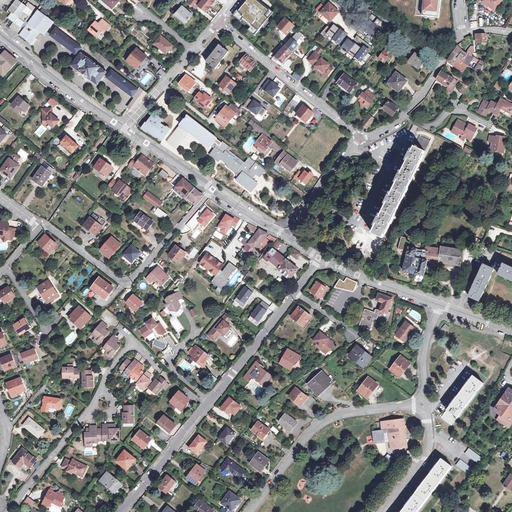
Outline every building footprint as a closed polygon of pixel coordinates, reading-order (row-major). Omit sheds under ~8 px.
[(35,13),(36,11),(34,9),(35,7),(27,1),(25,5),(21,3),(17,0),(15,0),(8,10),(13,14),(9,19),(14,23),(10,29),(16,33),(17,32),(20,34),(23,29),(27,24),(27,23),(31,18),(35,13)] [(101,0),(112,9),(119,1),(117,0),(101,0)] [(206,12),(216,0),(215,0),(202,0),(198,6),(206,12)] [(244,0),(233,14),(250,28),(248,30),(254,35),(263,24),(266,22),(267,23),(270,20),(268,19),(273,12),(258,0),(244,0)] [(423,0),(422,15),(425,16),(426,16),(428,14),(433,15),(435,17),(436,17),(439,17),(440,0),(423,0)] [(494,10),(501,0),(482,0),(482,1),(494,10)] [(320,13),(330,22),(339,12),(329,3),(320,13)] [(175,15),(185,24),(193,15),(182,6),(175,15)] [(23,29),(20,34),(19,35),(31,44),(36,38),(40,33),(44,36),(54,22),(46,16),(49,12),(43,8),(40,12),(37,9),(36,11),(35,13),(31,18),(27,23),(27,24),(23,29)] [(378,18),(372,14),(359,30),(375,42),(387,26),(381,21),(381,22),(377,19),(378,18)] [(361,26),(349,17),(345,22),(357,32),(361,26)] [(277,27),(286,35),(295,26),(285,18),(277,27)] [(110,26),(102,20),(99,24),(96,22),(94,25),(93,25),(89,30),(97,37),(104,29),(106,31),(110,26)] [(340,29),(334,24),(330,28),(327,26),(320,34),(324,37),(326,34),(333,38),(340,29)] [(50,36),(76,55),(81,48),(56,28),(50,36)] [(347,35),(340,29),(333,38),(340,44),(345,37),(347,35)] [(296,43),(303,34),(298,30),(285,45),(292,53),(299,45),(296,43)] [(486,34),(475,34),(476,43),(486,43),(486,34)] [(372,48),(357,35),(354,39),(364,46),(366,48),(369,51),(372,48)] [(159,48),(166,53),(166,54),(173,46),(161,36),(154,44),(159,48)] [(354,44),(345,37),(340,44),(339,45),(342,47),(341,48),(348,53),(354,44)] [(355,57),(362,49),(355,43),(354,44),(348,53),(354,58),(355,57)] [(216,67),(220,62),(228,51),(220,44),(206,62),(215,69),(216,67)] [(292,53),(285,45),(273,58),(275,61),(277,59),(282,63),(292,53)] [(366,48),(364,46),(362,49),(355,57),(361,62),(363,60),(368,54),(370,51),(369,51),(366,48)] [(447,62),(454,67),(463,72),(467,65),(468,66),(470,62),(472,58),(471,57),(474,51),(469,49),(466,54),(462,52),(457,46),(453,52),(449,59),(447,62)] [(102,60),(104,57),(94,49),(91,51),(102,60)] [(123,59),(136,69),(143,61),(148,65),(151,61),(137,49),(131,56),(128,53),(123,59)] [(379,58),(384,63),(391,54),(386,50),(379,58)] [(0,58),(0,73),(4,77),(9,71),(18,62),(6,51),(0,58)] [(318,54),(315,52),(309,60),(316,66),(317,65),(320,67),(319,68),(323,72),(322,73),(327,76),(332,69),(328,66),(329,64),(322,59),(323,57),(318,54)] [(100,67),(87,58),(81,53),(71,66),(78,70),(77,71),(91,80),(97,85),(107,72),(100,68),(100,67)] [(240,62),(251,71),(257,63),(246,54),(240,62)] [(372,57),(368,54),(363,60),(366,63),(372,57)] [(409,61),(418,69),(425,61),(415,54),(409,61)] [(111,64),(104,57),(102,60),(109,66),(111,64)] [(473,57),(470,62),(472,64),(473,63),(477,66),(480,61),(473,57)] [(480,74),(483,64),(480,61),(477,66),(475,70),(480,74)] [(160,78),(165,73),(161,69),(156,75),(160,78)] [(132,97),(137,90),(112,70),(106,78),(132,97)] [(298,81),(301,77),(295,72),(292,76),(298,81)] [(455,83),(452,82),(453,80),(456,81),(456,80),(441,72),(436,79),(452,88),(455,83)] [(388,83),(398,92),(407,81),(396,73),(388,83)] [(337,83),(350,93),(357,84),(344,74),(337,83)] [(192,87),(193,88),(196,83),(186,75),(179,84),(189,91),(192,87)] [(219,86),(229,93),(236,84),(226,77),(219,86)] [(272,82),(265,90),(276,99),(283,91),(272,82)] [(468,86),(463,84),(459,91),(464,93),(468,86)] [(137,90),(132,97),(134,98),(127,107),(132,111),(146,93),(144,91),(142,94),(137,90)] [(364,94),(363,92),(358,99),(360,102),(365,105),(371,103),(373,101),(372,100),(374,96),(367,90),(364,94)] [(204,96),(199,92),(194,99),(198,102),(197,103),(206,110),(213,100),(205,94),(204,96)] [(12,105),(20,112),(22,109),(25,111),(30,106),(20,97),(12,105)] [(294,97),(285,109),(287,110),(288,108),(290,109),(290,108),(291,109),(293,107),(294,108),(299,101),(294,97)] [(253,102),(249,98),(243,106),(248,110),(248,109),(256,115),(257,113),(262,117),(266,111),(262,107),(254,101),(253,102)] [(484,100),(482,104),(485,106),(483,108),(482,107),(479,112),(484,115),(487,110),(489,110),(493,113),(492,114),(496,116),(501,108),(504,110),(510,114),(511,109),(511,104),(501,99),(498,105),(491,101),(490,104),(484,100)] [(392,104),(388,102),(383,109),(392,116),(398,109),(396,108),(397,107),(392,103),(392,104)] [(221,112),(217,117),(215,119),(225,127),(236,113),(238,115),(241,112),(231,104),(228,107),(226,106),(221,112)] [(306,122),(309,118),(308,117),(312,112),(303,105),(296,114),(306,122)] [(52,108),(43,109),(44,124),(49,124),(54,128),(60,121),(52,114),(52,113),(52,108)] [(145,123),(141,128),(145,132),(146,130),(148,129),(153,132),(151,134),(156,137),(157,136),(158,134),(164,138),(170,129),(167,126),(166,127),(160,123),(163,120),(157,115),(155,117),(152,115),(148,120),(148,121),(146,124),(145,123)] [(187,115),(180,124),(189,131),(210,147),(211,145),(215,148),(210,155),(218,161),(220,158),(228,165),(227,166),(235,172),(235,175),(238,177),(236,180),(251,192),(257,184),(251,179),(255,174),(259,177),(265,170),(249,157),(244,163),(229,150),(231,148),(223,141),(221,143),(216,139),(217,138),(187,115)] [(367,129),(374,120),(368,115),(362,124),(367,129)] [(458,120),(453,129),(458,132),(458,133),(462,135),(464,137),(470,140),(476,128),(469,124),(468,126),(464,124),(465,123),(458,120)] [(261,136),(255,144),(258,146),(256,149),(265,156),(271,149),(268,147),(272,142),(266,137),(269,134),(255,122),(251,128),(261,136)] [(189,131),(180,124),(167,141),(167,143),(175,149),(189,131)] [(375,226),(372,232),(371,233),(382,238),(386,231),(387,231),(391,224),(389,223),(396,209),(397,210),(401,202),(400,202),(407,188),(408,188),(411,181),(410,180),(417,166),(418,167),(422,159),(421,159),(430,141),(419,135),(412,149),(411,148),(405,160),(407,161),(404,167),(402,171),(400,170),(394,182),(396,183),(393,189),(391,193),(389,192),(384,204),(385,205),(383,210),(381,214),(379,214),(373,225),(375,226)] [(62,142),(73,153),(79,146),(67,136),(62,142)] [(490,150),(495,151),(503,152),(506,137),(497,136),(496,139),(494,138),(494,137),(489,136),(489,142),(492,142),(491,148),(490,150)] [(467,146),(463,150),(471,156),(474,151),(467,146)] [(281,164),(291,171),(299,160),(295,157),(294,159),(283,151),(274,162),(280,166),(281,164)] [(147,161),(148,160),(142,155),(134,166),(141,172),(144,169),(147,172),(154,164),(149,161),(149,162),(147,161)] [(1,170),(6,174),(7,173),(12,177),(20,166),(17,164),(12,160),(10,158),(1,170)] [(114,168),(101,159),(95,167),(108,176),(114,168)] [(158,165),(172,177),(175,174),(161,162),(158,165)] [(33,179),(43,186),(54,170),(44,164),(33,179)] [(158,175),(165,180),(169,175),(162,170),(158,175)] [(306,184),(313,175),(310,172),(308,174),(305,171),(303,174),(299,171),(294,177),(298,181),(299,179),(306,184)] [(196,204),(204,195),(199,192),(198,191),(195,188),(183,179),(176,187),(186,195),(184,198),(185,199),(187,196),(196,204)] [(117,184),(112,180),(108,185),(113,189),(112,191),(115,193),(117,192),(119,194),(119,196),(125,200),(132,190),(127,186),(127,187),(125,186),(126,185),(120,181),(117,184)] [(147,192),(143,197),(158,208),(163,203),(147,192)] [(155,207),(152,211),(155,213),(163,219),(167,214),(158,208),(158,209),(155,207)] [(197,220),(205,228),(216,217),(208,209),(197,220)] [(141,212),(135,221),(139,223),(148,230),(154,221),(141,212)] [(94,213),(85,226),(97,235),(103,227),(106,222),(94,213)] [(0,237),(3,238),(5,242),(8,239),(13,240),(13,237),(16,237),(18,230),(9,228),(9,224),(7,223),(3,223),(2,222),(1,227),(0,227),(0,237)] [(266,236),(268,234),(250,225),(247,230),(255,235),(253,238),(251,240),(250,241),(246,247),(244,249),(244,250),(243,252),(250,257),(254,252),(258,247),(260,245),(266,236)] [(49,253),(56,246),(52,242),(53,241),(46,235),(39,243),(49,253)] [(113,251),(114,252),(121,245),(112,237),(101,250),(108,256),(113,251)] [(246,247),(250,241),(245,237),(241,243),(246,247)] [(409,239),(401,237),(398,249),(405,251),(406,250),(406,247),(409,239)] [(277,239),(271,247),(274,250),(281,241),(277,239)] [(207,245),(203,242),(195,253),(199,256),(207,245)] [(133,262),(141,253),(132,246),(125,254),(133,262)] [(168,255),(179,263),(186,254),(175,246),(168,255)] [(289,261),(286,259),(274,250),(271,247),(267,253),(265,251),(262,255),(279,268),(278,269),(290,279),(298,269),(289,261)] [(460,265),(462,250),(441,247),(441,249),(426,247),(425,248),(424,251),(417,249),(408,247),(408,248),(407,250),(406,255),(407,255),(403,271),(424,275),(427,261),(438,263),(439,262),(460,265)] [(294,249),(290,254),(292,256),(296,259),(300,254),(294,249)] [(210,256),(207,253),(199,263),(215,276),(219,270),(223,266),(220,263),(219,264),(217,263),(218,262),(212,257),(211,258),(209,257),(210,256)] [(133,262),(125,254),(123,256),(132,263),(133,262)] [(483,264),(481,270),(468,296),(479,301),(494,269),(483,264)] [(511,268),(502,264),(498,274),(511,280),(511,268)] [(221,271),(219,270),(215,276),(211,281),(222,290),(225,285),(223,284),(233,271),(234,271),(236,268),(234,266),(232,269),(227,265),(222,272),(220,274),(219,273),(221,271)] [(161,286),(169,277),(158,266),(146,278),(150,282),(152,281),(156,281),(161,286)] [(344,277),(343,280),(349,282),(348,284),(352,285),(351,287),(355,288),(357,282),(344,277)] [(114,288),(100,278),(92,288),(105,299),(114,288)] [(38,287),(48,303),(59,296),(49,281),(38,287)] [(327,286),(326,288),(317,282),(311,291),(325,301),(333,290),(327,286)] [(254,290),(255,289),(248,283),(236,299),(240,303),(239,304),(243,307),(246,303),(245,302),(252,293),(252,292),(254,290)] [(3,296),(7,302),(15,297),(9,287),(0,292),(0,294),(2,297),(3,296)] [(176,311),(180,305),(178,300),(182,298),(179,291),(167,297),(168,299),(165,300),(167,303),(165,304),(165,306),(167,307),(167,306),(169,310),(176,311)] [(387,296),(379,293),(377,300),(381,302),(380,305),(382,306),(380,311),(376,309),(375,313),(365,309),(363,315),(360,325),(371,329),(375,319),(386,323),(390,312),(389,312),(392,301),(395,302),(397,296),(388,293),(387,296)] [(143,303),(133,295),(126,303),(136,312),(143,303)] [(268,308),(270,306),(263,300),(249,318),(256,323),(258,320),(259,320),(263,316),(266,311),(268,308)] [(269,308),(274,312),(277,307),(272,303),(269,308)] [(77,321),(83,327),(92,317),(80,306),(69,318),(75,323),(77,321)] [(302,323),(305,325),(311,317),(299,307),(291,317),(301,324),(302,323)] [(224,315),(208,335),(214,340),(221,332),(227,337),(232,331),(229,329),(231,327),(226,323),(230,319),(224,315)] [(256,323),(249,318),(257,325),(263,316),(259,320),(258,320),(256,323)] [(14,325),(20,335),(30,328),(24,319),(14,325)] [(162,334),(166,332),(159,323),(157,325),(152,319),(146,323),(147,325),(140,330),(145,337),(152,332),(151,330),(154,327),(159,334),(162,334)] [(396,334),(405,341),(406,342),(409,338),(416,329),(406,321),(396,334)] [(92,334),(96,337),(94,340),(99,344),(109,332),(105,329),(107,326),(102,322),(92,334)] [(328,340),(329,338),(321,332),(314,341),(318,344),(316,346),(326,353),(330,349),(331,350),(336,344),(332,341),(331,342),(328,340)] [(103,348),(107,351),(105,354),(110,358),(120,346),(116,343),(118,340),(113,336),(103,348)] [(208,359),(209,356),(195,345),(189,353),(193,356),(192,358),(202,366),(204,363),(208,359)] [(362,363),(365,366),(372,357),(358,346),(349,356),(360,365),(362,363)] [(38,358),(35,349),(23,354),(26,363),(38,358)] [(285,363),(292,367),(296,360),(298,361),(300,356),(288,349),(280,364),(284,366),(285,363)] [(0,359),(0,361),(2,367),(4,366),(6,371),(17,366),(12,354),(0,359)] [(391,370),(400,377),(411,363),(401,356),(391,370)] [(125,372),(129,375),(137,381),(143,373),(140,370),(143,366),(135,360),(132,363),(127,359),(120,368),(125,372)] [(264,385),(271,377),(271,376),(262,369),(263,367),(256,362),(245,377),(251,382),(254,377),(264,385)] [(74,370),(74,368),(74,367),(73,367),(73,364),(68,364),(68,367),(63,367),(63,378),(79,377),(79,370),(74,370)] [(90,376),(90,371),(82,371),(82,387),(93,387),(92,376),(90,376)] [(137,384),(141,387),(145,389),(151,381),(149,379),(152,375),(147,371),(137,384)] [(309,385),(319,395),(332,382),(323,372),(309,385)] [(441,418),(451,426),(483,384),(473,376),(441,418)] [(156,379),(149,388),(157,394),(162,387),(166,383),(167,382),(162,378),(159,382),(158,381),(156,379)] [(378,385),(369,378),(358,391),(368,398),(378,385)] [(18,383),(17,380),(7,384),(12,395),(25,389),(22,381),(18,383)] [(157,394),(149,388),(148,390),(147,393),(153,397),(155,396),(157,394)] [(302,401),(304,402),(307,397),(296,388),(289,397),(299,405),(302,401)] [(511,390),(496,411),(501,415),(509,420),(511,416),(511,390)] [(178,407),(181,410),(190,399),(179,391),(170,402),(178,407)] [(45,396),(43,407),(43,411),(48,412),(49,407),(60,409),(62,399),(45,396)] [(221,408),(229,414),(231,412),(235,415),(241,407),(230,397),(221,408)] [(178,407),(170,402),(168,405),(175,411),(178,407)] [(134,423),(133,406),(125,406),(125,413),(123,413),(123,423),(134,423)] [(280,422),(291,431),(297,422),(287,414),(280,422)] [(511,422),(509,420),(501,415),(497,420),(510,429),(511,427),(511,425),(511,422)] [(158,423),(170,433),(176,425),(164,416),(158,423)] [(23,425),(38,438),(44,430),(29,418),(23,425)] [(407,447),(404,419),(381,422),(382,429),(382,430),(374,431),(375,442),(385,441),(384,436),(389,436),(391,449),(407,447)] [(253,431),(262,438),(269,430),(260,423),(253,431)] [(90,433),(86,433),(85,433),(86,446),(92,446),(92,442),(97,442),(97,440),(108,440),(108,433),(110,432),(111,440),(120,440),(119,429),(116,429),(116,424),(103,424),(103,429),(97,429),(97,426),(90,426),(90,428),(90,433)] [(219,439),(227,445),(235,434),(227,428),(219,439)] [(133,440),(144,449),(152,439),(140,430),(133,440)] [(190,448),(197,454),(207,442),(199,435),(190,448)] [(469,448),(465,454),(478,464),(482,458),(469,448)] [(13,462),(20,467),(24,463),(30,467),(36,459),(23,449),(13,462)] [(117,461),(130,472),(139,461),(125,450),(117,461)] [(505,460),(509,455),(504,452),(500,457),(505,460)] [(251,464),(261,472),(269,461),(259,453),(251,464)] [(78,462),(76,464),(72,462),(66,459),(62,466),(68,469),(68,471),(72,473),(73,472),(83,476),(87,466),(78,462)] [(221,468),(229,473),(230,471),(240,478),(245,471),(228,459),(221,468)] [(401,511),(417,511),(452,467),(441,459),(401,511)] [(460,460),(456,466),(470,476),(474,470),(460,460)] [(197,469),(195,468),(188,477),(196,484),(205,472),(205,471),(201,468),(199,467),(197,469)] [(100,481),(115,493),(122,484),(115,478),(108,472),(100,481)] [(511,490),(511,488),(511,473),(511,474),(503,484),(511,490)] [(167,475),(159,485),(162,487),(161,489),(166,493),(176,482),(167,475)] [(50,490),(49,490),(45,499),(42,504),(48,506),(50,506),(52,502),(60,506),(62,504),(65,498),(63,497),(62,495),(59,491),(56,493),(52,492),(50,490)] [(229,508),(232,511),(233,510),(241,499),(230,492),(222,503),(229,508)] [(460,496),(455,503),(460,506),(464,501),(464,500),(466,497),(464,495),(465,494),(464,492),(460,496)] [(28,497),(24,501),(32,508),(34,502),(28,497)] [(193,510),(196,511),(212,511),(214,510),(200,500),(193,510)]
